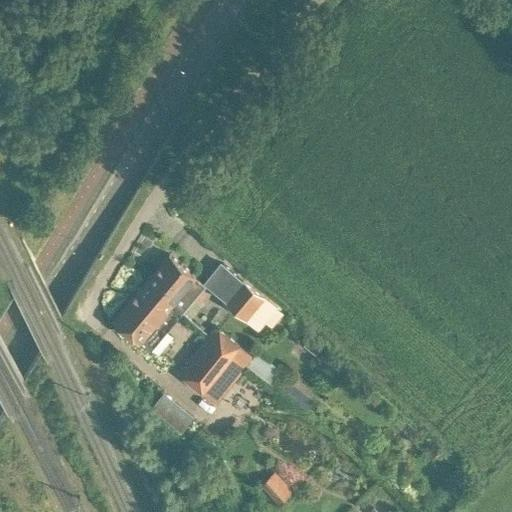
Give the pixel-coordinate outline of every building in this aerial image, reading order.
[(197,276),(185,266),(170,253),(147,281),(182,311),(206,283),(197,276)] [(271,327),(282,313),(243,280),(226,300),(261,328),(265,323),(271,327)] [(151,350),(182,311),(147,281),(114,320),(151,350)] [(259,348),(252,357),(238,346),(239,345),(216,327),(209,336),(246,365),(247,363),(305,409),(317,394),(259,348)] [(216,403),(246,365),(209,336),(179,373),(216,403)] [(294,493),(275,471),(260,484),(279,506),(294,493)] [(377,499),(368,510),(370,511),(388,511),(390,509),(377,499)]
